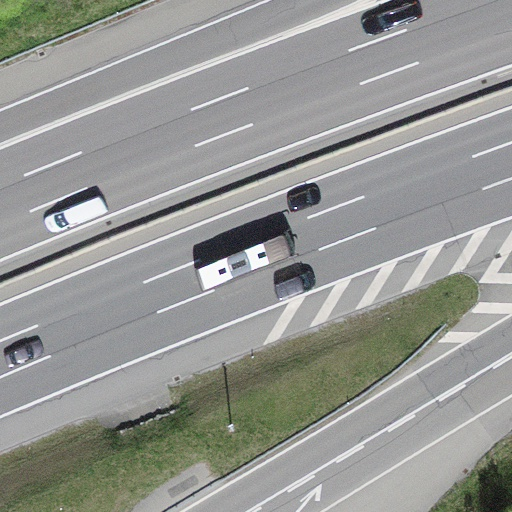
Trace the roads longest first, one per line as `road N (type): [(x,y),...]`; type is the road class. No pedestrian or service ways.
road 1 (motorway): [(0,359),(511,161)]
road 2 (motorway): [(511,11),(0,205)]
road 3 (motorway): [(328,0),(0,191)]
road 4 (motorway): [(246,511),(511,353)]
